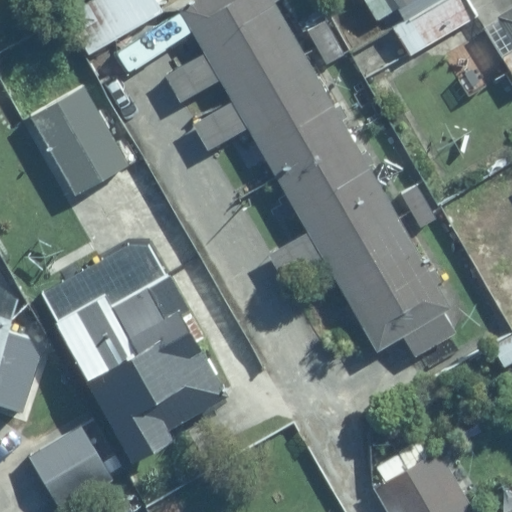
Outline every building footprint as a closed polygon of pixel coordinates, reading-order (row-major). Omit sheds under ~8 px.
[(88,54),(159,13),(152,0),(90,0),(64,14),(88,54)] [(189,0),(173,9),(200,55),(162,77),(179,103),(216,81),(227,100),(300,54),(269,3),(273,0),(189,0)] [(437,0),(385,0),(397,21),(437,0)] [(511,69),(511,2),(497,10),(501,17),(482,27),(506,73),(511,69)] [(300,54),(227,100),(230,104),(192,126),(208,151),(244,130),(274,179),(347,135),(338,121),(344,118),(338,107),(331,109),(300,54)] [(347,135),(274,179),(303,233),(265,254),(282,282),(320,261),(322,265),(394,219),(364,167),(369,165),(364,153),(357,155),(347,135)] [(394,219),(322,265),(373,353),(400,338),(411,358),(453,335),(440,314),(448,310),(432,285),(438,282),(432,271),(425,274),(394,219)] [(51,316),(55,324),(134,467),(239,409),(165,274),(113,303),(104,287),(51,316)] [(0,316),(0,364),(15,322),(0,316)] [(27,459),(57,511),(63,511),(112,484),(80,429),(27,459)] [(472,511),(466,499),(493,485),(478,455),(445,472),(439,459),(383,487),(395,511),(472,511)]
